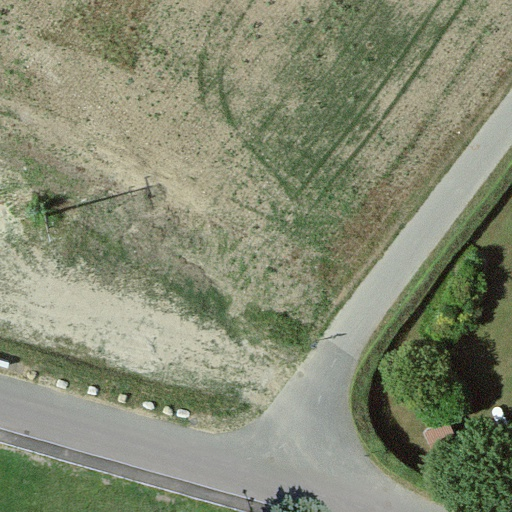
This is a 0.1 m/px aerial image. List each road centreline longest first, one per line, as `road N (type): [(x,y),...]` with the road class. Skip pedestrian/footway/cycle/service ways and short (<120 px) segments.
road 1 (unclassified): [(511,114),(352,333),(268,476)]
road 2 (unclassified): [(268,476),(0,400)]
